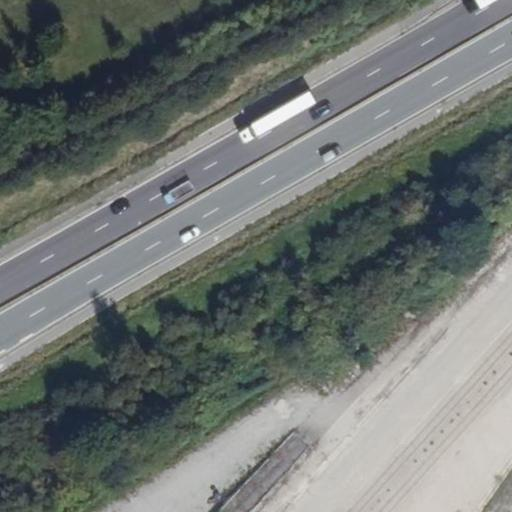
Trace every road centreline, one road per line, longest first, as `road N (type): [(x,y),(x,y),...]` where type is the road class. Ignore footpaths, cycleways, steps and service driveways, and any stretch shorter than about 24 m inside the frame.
road 1 (primary): [(0,332),(511,36)]
road 2 (primary): [(495,0),(0,281)]
